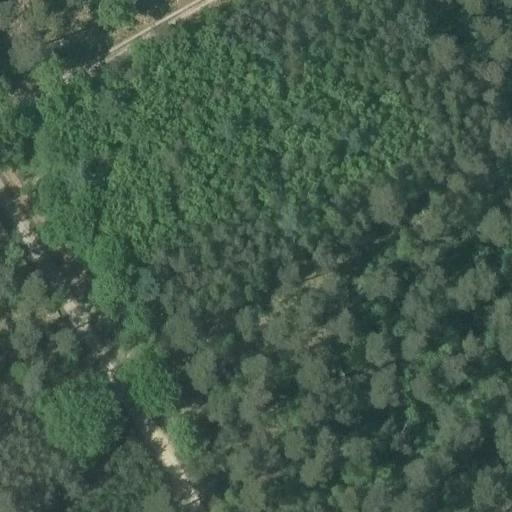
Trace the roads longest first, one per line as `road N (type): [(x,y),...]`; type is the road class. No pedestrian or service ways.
road 1 (track): [(197,511),(0,180)]
road 2 (track): [(0,121),(210,0)]
